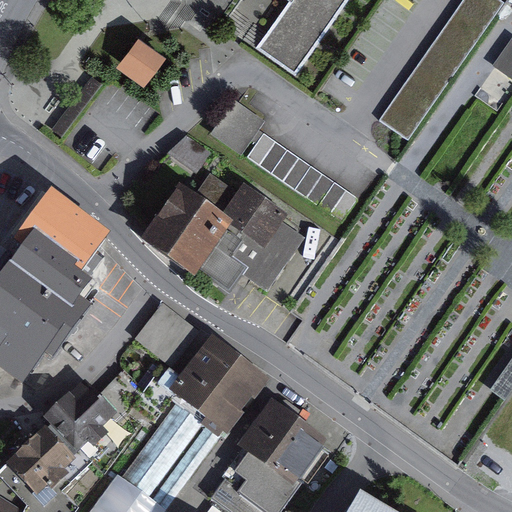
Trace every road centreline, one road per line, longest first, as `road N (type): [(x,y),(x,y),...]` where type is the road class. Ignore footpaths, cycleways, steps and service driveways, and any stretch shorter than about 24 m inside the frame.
road 1 (residential): [(163,280),(382,432)]
road 2 (residential): [(0,135),(40,156),(163,280)]
road 3 (residential): [(0,408),(80,378),(163,280)]
road 4 (residential): [(382,432),(490,511)]
